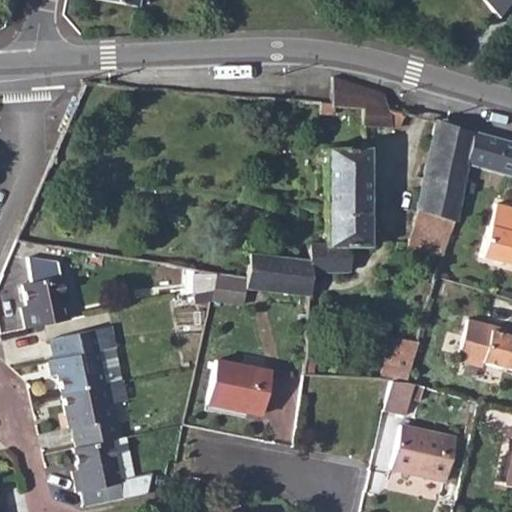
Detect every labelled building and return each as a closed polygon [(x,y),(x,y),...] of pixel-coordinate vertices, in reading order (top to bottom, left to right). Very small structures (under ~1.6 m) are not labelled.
[(330,79),(328,104),(332,105),(355,108),(362,109),(362,120),(362,126),(390,128),(388,111),(383,95),(330,79)] [(328,104),(318,103),(318,113),(332,114),(332,105),(328,104)] [(404,114),(388,111),(390,128),(400,130),(404,114)] [(434,121),(406,248),(441,259),(453,222),(459,184),(463,163),(470,134),(434,121)] [(470,134),(463,163),(493,172),(501,142),(470,134)] [(511,145),(501,142),(493,172),(511,177),(511,145)] [(244,279),(244,288),(310,296),(310,272),(348,273),(349,247),(366,247),(366,149),(324,149),(323,244),(307,243),(306,260),(248,254),(244,279)] [(503,258),(511,260),(511,209),(487,203),(473,257),(495,262),(497,256),(503,258)] [(20,305),(24,325),(72,315),(61,263),(25,257),(30,281),(21,283),(25,304),(20,305)] [(216,274),(195,278),(198,290),(216,287),(219,274),(216,274)] [(216,287),(213,300),(243,306),(244,288),(244,279),(219,274),(216,287)] [(488,326),(464,320),(455,356),(459,363),(473,366),(479,363),(511,371),(511,374),(511,373),(511,337),(487,331),(488,326)] [(57,373),(61,391),(102,383),(122,378),(111,324),(51,336),(54,356),(48,358),(51,374),(57,373)] [(391,337),(377,380),(390,381),(394,381),(401,382),(404,384),(417,343),(391,337)] [(212,361),(203,403),(258,414),(267,371),(212,361)] [(102,383),(61,391),(68,424),(71,425),(75,446),(119,436),(112,401),(127,398),(123,378),(122,378),(102,383)] [(401,382),(394,381),(387,411),(408,416),(415,387),(404,384),(401,382)] [(401,425),(390,469),(442,482),(452,438),(401,425)] [(75,446),(73,446),(77,469),(71,470),(76,490),(79,491),(82,506),(121,497),(117,478),(133,475),(125,436),(119,436),(75,446)] [(511,441),(502,483),(511,485),(511,441)]
